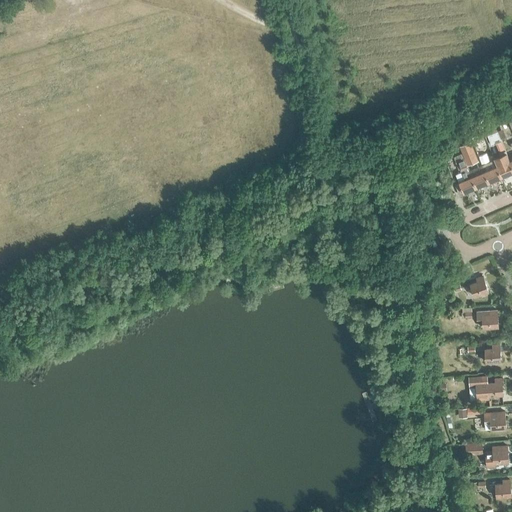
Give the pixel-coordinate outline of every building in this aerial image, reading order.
[(488,135),(492,145),(501,141),(497,131),(488,135)] [(478,160),(470,142),(460,146),(467,164),(478,160)] [(480,145),(486,160),(493,157),(487,142),(480,145)] [(476,187),(472,177),(464,159),(461,150),(457,152),(459,156),(456,157),(462,170),(460,171),(464,180),(459,182),(458,181),(454,182),(459,194),(476,187)] [(509,161),(505,151),(498,153),(503,164),(497,166),(501,177),(511,172),(511,167),(509,161)] [(489,182),(501,177),(497,166),(485,171),(489,182)] [(476,187),(489,182),(485,171),(472,177),(476,187)] [(470,284),(473,296),(488,291),(483,276),(476,278),(477,282),(470,284)] [(483,327),(498,326),(497,310),(476,311),(477,321),(483,320),(483,327)] [(485,348),(486,361),(501,360),(500,344),(492,344),(492,348),(485,348)] [(441,362),(442,374),(451,373),(450,361),(441,362)] [(494,382),(487,382),(487,374),(468,375),(469,387),(476,387),(477,400),(490,399),(490,395),(503,394),(502,378),(494,378),(494,382)] [(484,413),(485,429),(506,428),(505,412),(484,413)] [(466,454),(483,453),(483,441),(465,442),(465,443),(461,444),(462,451),(466,451),(466,454)] [(493,451),(494,463),(509,462),(507,446),(500,446),(500,450),(493,451)] [(495,484),(496,497),(511,495),(510,479),(502,480),(503,483),(495,484)]
